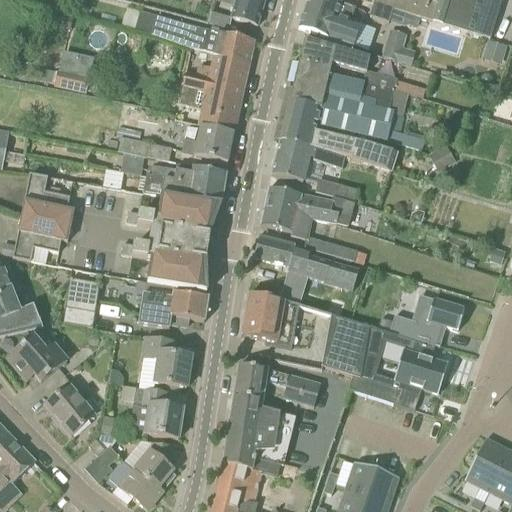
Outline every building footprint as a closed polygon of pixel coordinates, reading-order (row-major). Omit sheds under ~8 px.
[(204,0),(235,9),(231,21),(257,29),(265,0),(204,0)] [(329,39),(354,47),(361,27),(335,19),(340,5),(324,0),(308,0),(298,31),(329,39)] [(367,0),(375,2),(374,5),(393,12),(433,23),(489,42),(502,0),(367,0)] [(393,12),(374,5),(370,19),(389,25),(393,12)] [(215,56),(214,60),(235,65),(235,63),(249,66),(254,44),(219,37),(187,28),(139,14),(134,32),(186,50),(215,56)] [(228,32),(231,21),(210,15),(207,26),(228,32)] [(416,50),(404,47),(407,35),(389,31),(382,61),(412,68),(416,50)] [(369,60),(303,42),(298,65),(330,74),(331,66),(365,76),(369,60)] [(486,42),(482,61),(502,65),(507,47),(486,42)] [(244,90),(249,66),(235,63),(235,65),(214,60),(211,74),(199,71),(197,81),(244,90)] [(300,88),(299,94),(314,98),(316,92),(389,110),(392,99),(394,94),(396,87),(366,80),(364,85),(329,76),(330,74),(298,65),(293,86),(300,88)] [(90,79),(57,71),(53,90),(86,97),(90,79)] [(199,127),(234,134),(244,90),(197,81),(183,79),(181,88),(177,108),(202,114),(199,127)] [(279,143),(347,161),(392,173),(396,157),(315,136),(317,129),(387,147),(387,145),(420,154),(424,142),(400,136),(388,133),(393,117),(394,114),(388,113),(389,110),(316,92),(314,98),(299,94),(291,92),(279,143)] [(405,120),(402,119),(393,117),(388,133),(400,136),(405,120)] [(234,134),(199,127),(199,128),(200,128),(197,145),(184,142),(181,157),(227,166),(233,136),(234,136),(234,134)] [(120,141),(139,144),(141,134),(118,129),(116,140),(120,141)] [(8,135),(0,133),(0,153),(5,154),(8,135)] [(139,144),(120,141),(117,155),(148,161),(168,165),(171,151),(139,144)] [(343,172),(347,161),(279,143),(271,178),(302,187),(308,162),(313,163),(312,164),(343,172)] [(451,151),(431,153),(433,171),(453,169),(451,151)] [(146,177),(145,182),(222,194),(225,176),(176,169),(175,173),(152,169),(150,178),(146,177)] [(69,201),(50,197),(44,196),(47,181),(29,177),(20,220),(70,230),(73,215),(67,214),(69,201)] [(160,199),(220,208),(222,194),(145,182),(142,196),(160,199)] [(331,200),(333,201),(353,207),(356,193),(334,187),(331,200)] [(353,207),(333,201),(332,206),(299,199),(299,198),(268,192),(260,229),(291,236),(290,240),(308,244),(312,223),(336,229),(337,227),(347,230),(353,207)] [(208,250),(209,239),(210,238),(204,237),(207,224),(214,225),(214,224),(214,223),(219,209),(220,209),(220,208),(160,199),(156,220),(127,215),(125,227),(165,233),(164,244),(162,254),(122,247),(120,258),(155,264),(151,287),(210,297),(211,296),(210,296),(210,279),(210,278),(203,277),(205,263),(210,264),(210,263),(206,262),(208,250)] [(33,252),(38,253),(58,257),(60,244),(67,245),(70,230),(20,220),(12,262),(30,266),(33,252)] [(254,261),(287,271),(278,301),(297,307),(305,281),(348,292),(353,274),(307,262),(309,255),(259,241),(254,261)] [(358,254),(333,247),(330,257),(355,264),(358,254)] [(502,265),(506,254),(494,250),(490,261),(502,265)] [(0,340),(42,332),(33,308),(17,314),(3,276),(0,277),(0,340)] [(63,327),(92,332),(99,287),(70,282),(63,327)] [(142,298),(137,326),(168,332),(170,320),(171,320),(170,328),(186,330),(187,329),(185,329),(186,322),(202,324),(202,325),(204,325),(207,301),(172,296),(171,302),(142,298)] [(290,353),(298,309),(284,305),(248,298),(240,340),(265,344),(264,348),(290,353)] [(463,312),(432,303),(430,312),(420,310),(416,326),(394,320),(389,336),(435,350),(439,351),(439,350),(435,348),(440,330),(457,335),(463,312)] [(383,322),(380,333),(389,336),(392,325),(383,322)] [(354,326),(345,378),(353,380),(358,382),(362,355),(366,330),(354,326)] [(430,363),(435,350),(389,336),(380,333),(366,330),(362,355),(378,360),(383,343),(402,349),(396,369),(442,383),(447,368),(430,363)] [(37,336),(6,362),(26,385),(34,378),(40,386),(65,366),(51,350),(50,351),(37,336)] [(153,386),(186,391),(190,360),(173,358),(175,345),(146,341),(143,361),(157,363),(153,386)] [(438,398),(442,383),(396,369),(392,382),(373,376),(378,360),(362,355),(358,382),(397,394),(393,407),(393,409),(414,415),(414,414),(420,393),(438,398)] [(267,374),(238,368),(233,400),(262,404),(265,385),(274,387),(272,397),(282,403),(313,413),(320,390),(289,380),(289,381),(267,374)] [(350,393),(358,396),(393,407),(397,394),(353,380),(349,392),(350,393)] [(45,408),(70,439),(94,419),(68,388),(45,408)] [(144,437),(178,442),(182,413),(167,410),(169,397),(146,394),(143,408),(148,409),(144,437)] [(276,408),(262,404),(233,400),(223,466),(259,477),(276,481),(280,468),(283,469),(295,421),(275,416),(276,408)] [(101,436),(118,438),(121,422),(104,419),(101,436)] [(0,455),(12,443),(0,429),(0,455)] [(101,438),(95,443),(87,450),(97,460),(110,448),(101,438)] [(488,497),(509,455),(485,442),(464,484),(488,497)] [(12,443),(0,455),(0,499),(34,466),(12,443)] [(130,471),(135,475),(136,474),(158,492),(173,473),(170,471),(173,450),(149,447),(130,471)] [(99,459),(108,469),(118,460),(109,450),(99,459)] [(511,509),(511,508),(511,456),(509,455),(488,497),(511,509)] [(255,511),(257,507),(252,506),(259,477),(223,466),(222,466),(210,511),(255,511)] [(389,508),(398,482),(354,466),(345,492),(389,508)] [(135,475),(120,493),(143,511),(148,511),(163,495),(158,492),(136,474),(135,475)] [(334,489),(338,479),(329,476),(326,486),(334,489)] [(331,499),(334,489),(326,486),(323,496),(331,499)] [(387,511),(389,508),(345,492),(338,511),(387,511)] [(474,511),(480,511),(483,507),(474,502),(470,510),(474,511)]
